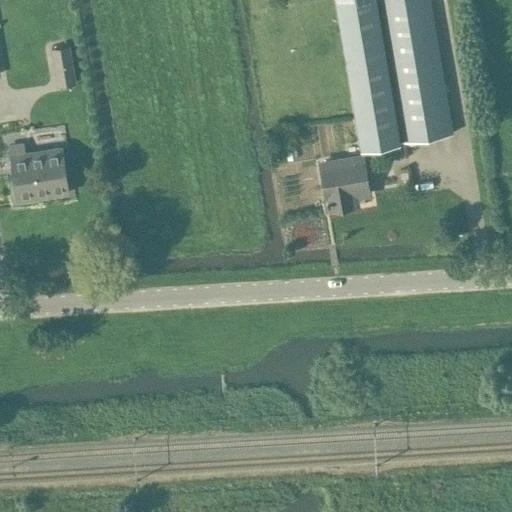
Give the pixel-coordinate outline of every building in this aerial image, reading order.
[(401,142),(377,0),(336,0),(361,148),(401,142)] [(452,132),(430,0),(379,0),(403,141),(452,132)] [(69,46),(52,49),(55,66),(71,63),(72,63),(69,46)] [(24,152),(22,142),(8,145),(17,200),(69,192),(62,146),(24,152)] [(369,192),(363,156),(320,163),(326,199),(324,199),(326,209),(359,204),(357,194),(369,192)]
